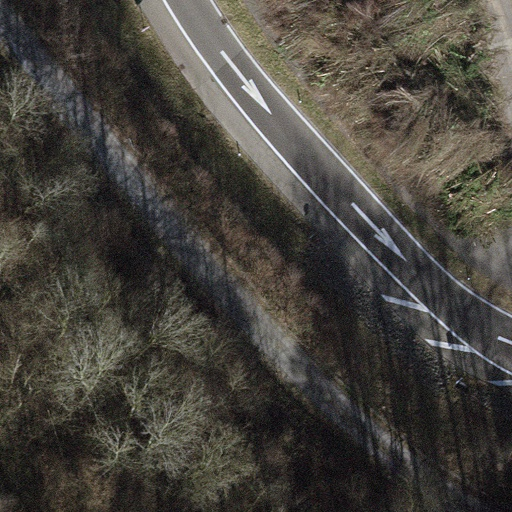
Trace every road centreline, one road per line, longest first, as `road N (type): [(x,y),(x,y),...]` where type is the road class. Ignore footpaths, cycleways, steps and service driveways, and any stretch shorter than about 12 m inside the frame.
road 1 (track): [(0,29),(157,223),(355,429),(472,511)]
road 2 (motorway): [(180,0),(268,120),(365,225),(466,320),(511,347)]
